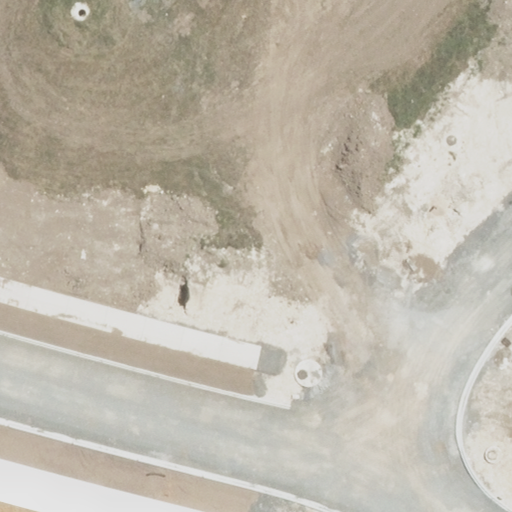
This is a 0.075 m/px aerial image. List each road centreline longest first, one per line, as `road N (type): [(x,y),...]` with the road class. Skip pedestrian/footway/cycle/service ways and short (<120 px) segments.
road 1 (residential): [(387,498),(0,390)]
road 2 (residential): [(387,498),(414,398),(460,311),(511,258)]
